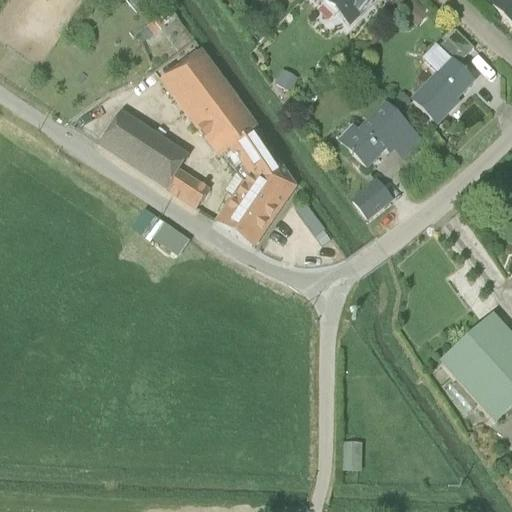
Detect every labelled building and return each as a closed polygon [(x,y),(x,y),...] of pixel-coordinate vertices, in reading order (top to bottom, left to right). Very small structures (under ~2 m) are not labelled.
[(324,0),(323,2),(350,28),(359,19),(360,19),(373,6),(372,5),(377,0),(324,0)] [(418,26),(428,16),(411,0),(407,0),(399,8),(418,26)] [(511,0),(502,0),(492,10),(511,29),(511,0)] [(448,42),(466,60),(474,53),(455,34),(448,42)] [(450,64),(457,70),(466,60),(448,42),(437,52),(450,64)] [(413,106),(435,128),(449,114),(446,112),(473,86),(457,70),(450,64),(437,52),(425,65),(436,77),(437,77),(439,79),(413,106)] [(191,123),(229,94),(201,55),(162,86),(191,123)] [(256,134),(257,133),(229,94),(191,123),(219,161),(229,153),(256,134)] [(366,172),(389,148),(403,162),(420,145),(386,111),(359,138),(349,128),(335,141),(366,172)] [(188,160),(121,116),(98,150),(196,214),(208,194),(178,175),(188,160)] [(294,189),(256,134),(229,153),(249,181),(217,227),(252,250),(294,189)] [(375,187),(352,205),(367,224),(390,206),(375,187)] [(324,234),(305,208),(296,215),(322,251),(330,245),(323,235),(324,234)] [(189,246),(163,228),(152,244),(178,262),(189,246)] [(495,427),(511,411),(511,343),(492,321),(441,367),(495,427)] [(342,447),(341,476),(361,477),(362,448),(342,447)]
